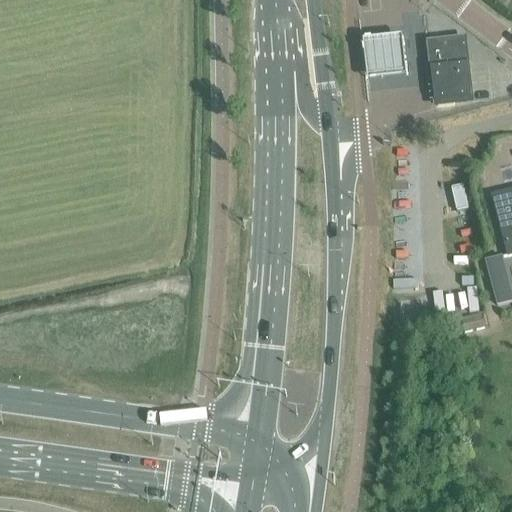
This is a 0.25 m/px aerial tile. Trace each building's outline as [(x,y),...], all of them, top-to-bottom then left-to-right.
[(426,43),(433,108),(473,104),(466,38),(426,43)] [(405,79),(400,39),(361,44),(366,84),(405,79)] [(451,189),(457,213),(468,210),(463,187),(451,189)] [(511,192),(491,197),(507,258),(511,256),(511,192)] [(511,297),(508,283),(492,288),(497,307),(511,302),(511,297)] [(482,316),(462,321),(465,333),(485,328),(482,316)]
